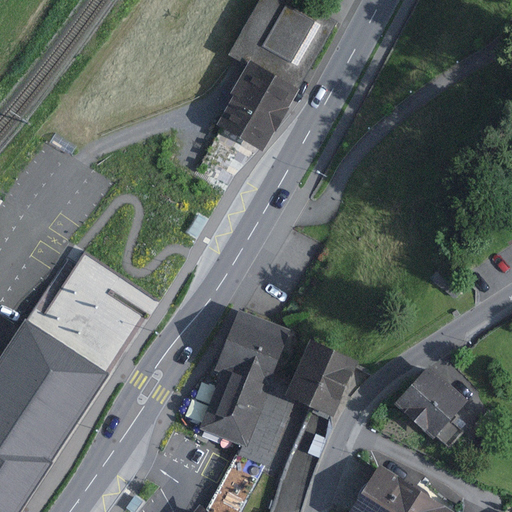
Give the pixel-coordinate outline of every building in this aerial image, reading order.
[(260,0),(231,53),(246,62),(298,91),(338,21),(300,0),(260,0)] [(246,62),(213,121),(264,149),(298,91),(246,62)] [(61,133),(57,139),(78,152),(82,145),(61,133)] [(198,215),(188,231),(199,237),(208,221),(198,215)] [(29,320),(112,375),(165,295),(92,247),(82,261),(72,255),(29,320)] [(470,286),(443,262),(432,274),(459,298),(470,286)] [(200,428),(254,449),(300,329),(239,306),(217,364),(223,366),(200,428)] [(112,375),(29,320),(0,363),(0,511),(23,511),(56,464),(54,463),(112,375)] [(304,337),(280,394),(334,417),(358,360),(304,337)] [(468,401),(428,365),(394,403),(434,438),(468,401)] [(278,511),(294,470),(244,450),(212,511),(278,511)] [(380,464),(351,511),(460,511),(461,511),(380,464)]
